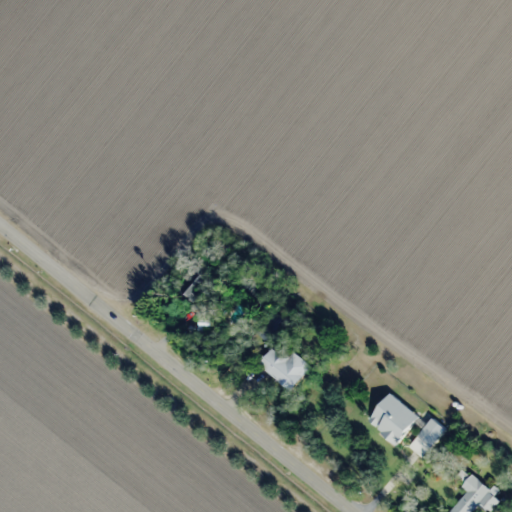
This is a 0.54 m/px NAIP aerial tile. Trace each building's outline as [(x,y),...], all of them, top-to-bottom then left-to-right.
[(193,303),(212,282),(198,269),(179,290),(193,303)] [(259,332),(270,344),(284,332),(273,320),(259,332)] [(260,368),(294,391),(311,365),(278,342),(260,368)] [(397,446),(421,418),(392,394),(368,422),(397,446)] [(447,431),(434,419),(410,447),(423,458),(447,431)] [(452,511),(473,511),(478,505),(487,511),(492,511),(502,498),(471,476),(463,487),(468,491),(452,511)]
